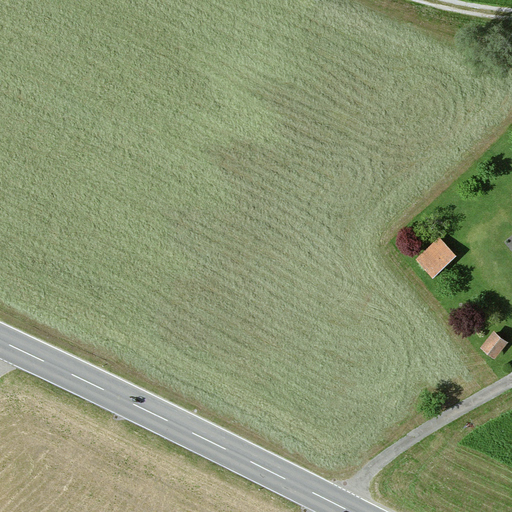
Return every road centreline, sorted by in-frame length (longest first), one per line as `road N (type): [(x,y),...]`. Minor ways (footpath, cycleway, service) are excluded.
road 1 (secondary): [(0,340),(351,511)]
road 2 (track): [(336,504),(435,425),(511,386)]
